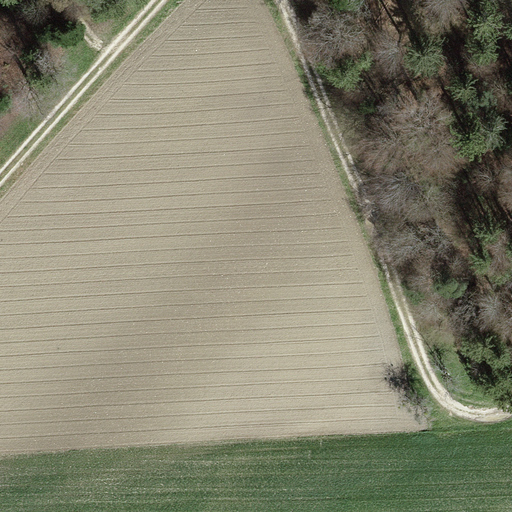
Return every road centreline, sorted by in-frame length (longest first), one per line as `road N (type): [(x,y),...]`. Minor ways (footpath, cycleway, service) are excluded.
road 1 (track): [(272,0),(362,207),(430,392),(472,423),(511,411)]
road 2 (track): [(0,186),(161,0)]
